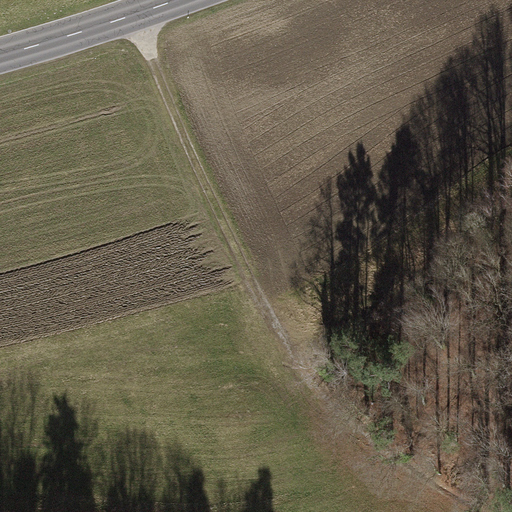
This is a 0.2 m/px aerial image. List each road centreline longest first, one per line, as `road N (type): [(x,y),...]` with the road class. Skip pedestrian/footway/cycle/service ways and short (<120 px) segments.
road 1 (track): [(133,21),(251,279),(294,344)]
road 2 (tertiary): [(189,0),(0,59)]
